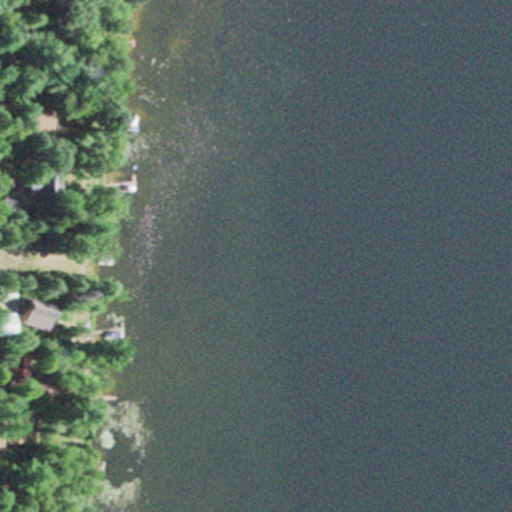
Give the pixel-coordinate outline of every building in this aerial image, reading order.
[(49,110),(18,110),(18,135),(49,135),(49,110)] [(0,215),(21,220),(25,203),(0,198),(0,199),(0,215)] [(26,326),(49,326),(49,306),(26,306),(26,326)] [(0,316),(0,337),(15,334),(11,314),(0,316)] [(6,385),(25,385),(25,356),(6,356),(6,385)] [(29,413),(3,413),(2,434),(0,434),(0,455),(1,456),(1,447),(28,448),(29,413)]
